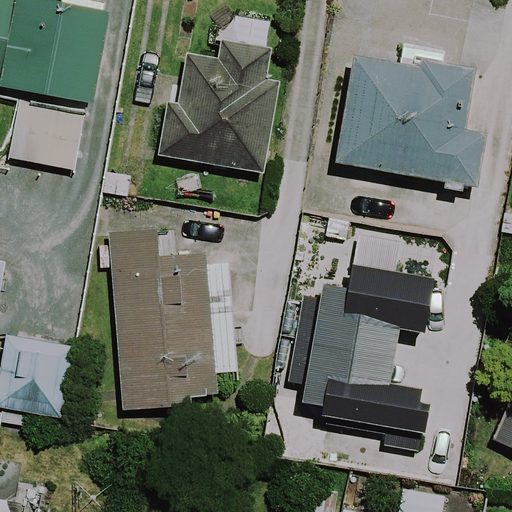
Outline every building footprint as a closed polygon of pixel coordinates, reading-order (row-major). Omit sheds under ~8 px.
[(83,108),(100,14),(22,0),(0,0),(0,93),(16,96),(3,164),(70,177),(83,108)] [(261,50),(226,44),(213,42),(209,64),(172,57),(153,158),(260,177),(278,77),(265,74),(269,52),(261,50)] [(466,77),(351,61),(336,169),(470,188),(477,138),(458,135),(466,77)] [(491,234),(449,228),(441,283),(483,290),(491,234)] [(152,237),(104,238),(106,322),(107,409),(210,407),(209,377),(227,377),(225,260),(152,261),(152,237)] [(454,313),(402,306),(392,386),(444,392),(454,313)] [(67,344),(2,336),(0,354),(0,407),(58,415),(67,344)] [(511,396),(491,447),(511,455),(511,396)] [(437,511),(438,497),(396,495),(394,511),(437,511)]
